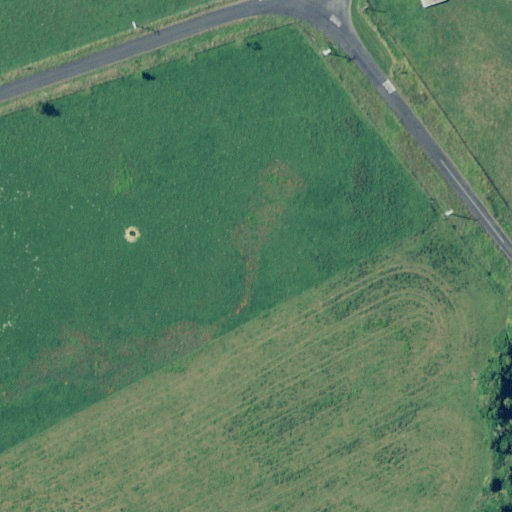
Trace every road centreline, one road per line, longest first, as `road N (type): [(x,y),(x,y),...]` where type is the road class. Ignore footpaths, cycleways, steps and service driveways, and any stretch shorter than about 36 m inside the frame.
road 1 (unclassified): [(323,0),(511,251)]
road 2 (unclassified): [(0,89),(267,0)]
